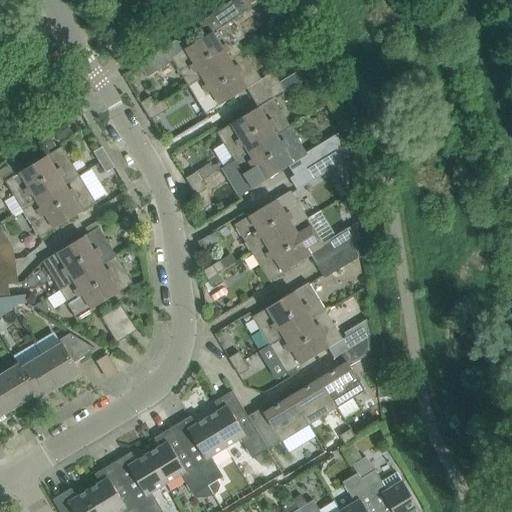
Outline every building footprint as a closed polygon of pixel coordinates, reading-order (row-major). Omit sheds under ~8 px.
[(227,24),(249,9),(242,0),(232,0),(199,23),(206,35),(198,40),(215,69),(244,51),(227,24)] [(198,40),(190,45),(188,43),(175,40),(132,73),(139,84),(174,63),(188,86),(215,69),(198,40)] [(264,77),(261,79),(244,51),(215,69),(232,97),(246,88),(252,98),(279,82),(273,71),(264,76),(264,77)] [(205,114),(232,97),(215,69),(188,86),(205,114)] [(273,98),(276,96),(277,97),(285,92),(279,82),(252,98),(258,107),(244,116),(261,144),(290,126),(273,98)] [(145,111),(155,105),(150,97),(140,103),(145,111)] [(145,111),(150,120),(160,114),(155,105),(145,111)] [(234,161),(261,144),(244,116),(216,132),(234,161)] [(261,144),(278,172),(307,154),(290,126),(261,144)] [(316,162),(340,147),(338,133),(309,150),(316,162)] [(239,196),(278,172),(261,144),(234,161),(222,168),(239,196)] [(51,192),(79,175),(61,146),(33,164),(51,192)] [(99,162),(108,157),(102,146),(93,151),(99,162)] [(343,162),(340,147),(316,162),(310,166),(317,178),(321,176),(343,162)] [(105,172),(114,167),(108,157),(99,162),(105,172)] [(191,187),(201,180),(215,171),(210,163),(196,172),(186,178),(191,187)] [(22,209),(51,192),(33,164),(5,181),(22,209)] [(51,192),(68,220),(96,203),(79,175),(51,192)] [(201,180),(191,187),(196,195),(206,189),(201,180)] [(279,236),(308,218),(291,190),(262,208),(279,236)] [(39,238),(68,220),(51,192),(22,209),(39,238)] [(128,222),(138,220),(135,208),(125,211),(128,222)] [(251,253),(279,236),(262,208),(234,225),(251,253)] [(334,254),(351,243),(345,233),(325,245),(308,218),(279,236),(296,264),(310,256),(316,265),(334,254)] [(88,272),(116,255),(98,227),(71,244),(88,272)] [(13,247),(3,248),(2,236),(0,236),(0,261),(15,260),(13,247)] [(269,281),(296,264),(279,236),(251,253),(269,281)] [(359,256),(351,243),(334,254),(316,265),(324,278),(359,256)] [(59,290),(88,272),(71,244),(42,261),(59,290)] [(88,272),(105,300),(133,283),(116,255),(88,272)] [(0,273),(16,271),(15,260),(0,261),(0,273)] [(208,280),(218,274),(213,265),(202,271),(208,280)] [(8,284),(18,282),(16,271),(0,273),(0,306),(11,305),(9,296),(8,284)] [(77,318),(105,300),(88,272),(59,290),(77,318)] [(218,274),(208,280),(213,288),(223,282),(218,274)] [(297,328),(325,311),(308,282),(279,300),(297,328)] [(9,296),(11,305),(26,303),(25,294),(9,296)] [(269,345),(297,328),(279,300),(252,317),(269,345)] [(111,311),(127,336),(137,330),(121,304),(111,311)] [(117,342),(127,336),(111,311),(101,317),(117,342)] [(297,328),(314,356),(343,339),(325,311),(297,328)] [(352,346),(369,336),(366,318),(343,332),(352,346)] [(286,373),(314,356),(297,328),(269,345),(286,373)] [(80,373),(73,360),(95,348),(69,332),(60,339),(62,343),(40,356),(59,386),(80,373)] [(365,390),(349,366),(371,352),(369,336),(352,346),(334,357),(340,367),(319,379),(337,408),(365,390)] [(234,366),(244,360),(239,352),(229,358),(234,366)] [(47,393),(59,386),(40,356),(22,367),(19,363),(18,364),(41,401),(49,397),(47,393)] [(244,360),(234,366),(239,375),(249,369),(244,360)] [(39,402),(41,401),(18,364),(0,374),(0,382),(15,407),(28,399),(30,403),(37,399),(39,402)] [(309,424),(337,408),(319,379),(292,396),(309,424)] [(0,416),(15,407),(0,382),(0,416)] [(268,449),(248,416),(232,390),(214,401),(219,410),(207,417),(225,447),(240,438),(252,458),(268,449)] [(272,447),(309,424),(292,396),(263,413),(274,432),(266,437),(272,447)] [(225,447),(207,417),(195,424),(190,416),(172,427),(213,494),(217,491),(220,485),(217,480),(223,476),(211,456),(225,447)] [(207,497),(213,494),(172,427),(154,438),(159,446),(147,453),(166,483),(180,475),(192,495),(193,494),(194,496),(207,497)] [(345,444),(352,440),(355,438),(350,430),(340,436),(345,444)] [(387,490),(375,470),(367,456),(363,458),(352,440),(345,444),(341,446),(357,473),(380,511),(417,511),(420,511),(402,480),(387,490)] [(166,483),(147,453),(136,461),(130,452),(112,463),(142,511),(162,511),(151,492),(166,483)] [(142,511),(112,463),(94,474),(100,482),(88,489),(101,511),(142,511)] [(380,511),(357,473),(342,482),(354,502),(340,511),(380,511)] [(101,511),(88,489),(76,497),(71,488),(53,499),(60,511),(101,511)] [(313,500),(307,503),(301,493),(293,497),(299,508),(298,509),(300,511),(340,511),(339,511),(333,501),(319,509),(313,500)] [(300,511),(298,509),(293,500),(282,507),(285,511),(300,511)]
